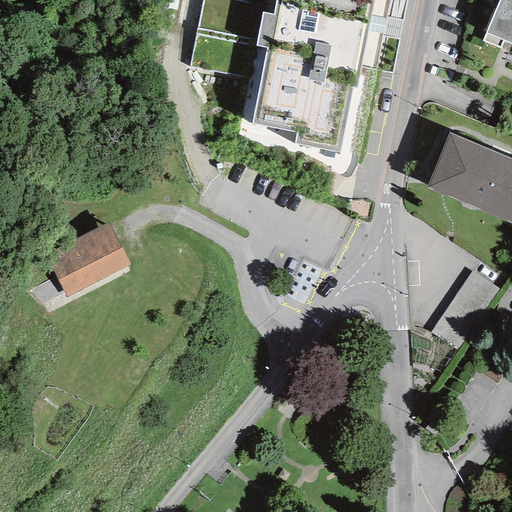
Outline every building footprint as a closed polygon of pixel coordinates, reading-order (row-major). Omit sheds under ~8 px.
[(387,0),(264,0),(238,139),(358,161),(387,0)] [(511,0),(499,0),(482,41),(511,53),(511,0)] [(511,159),(449,134),(426,188),(511,223),(511,159)] [(107,222),(43,255),(65,297),(129,263),(107,222)] [(499,288),(472,270),(430,331),(457,349),(499,288)]
